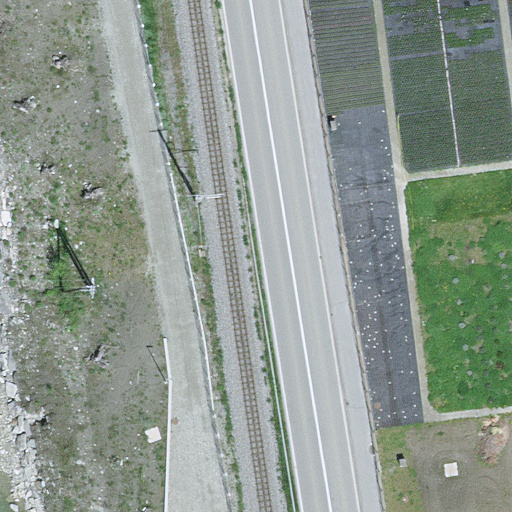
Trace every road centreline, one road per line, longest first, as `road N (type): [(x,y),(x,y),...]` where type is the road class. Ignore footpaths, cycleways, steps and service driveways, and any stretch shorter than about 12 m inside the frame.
road 1 (track): [(103,0),(140,255),(210,511)]
road 2 (secondary): [(332,511),(254,0)]
